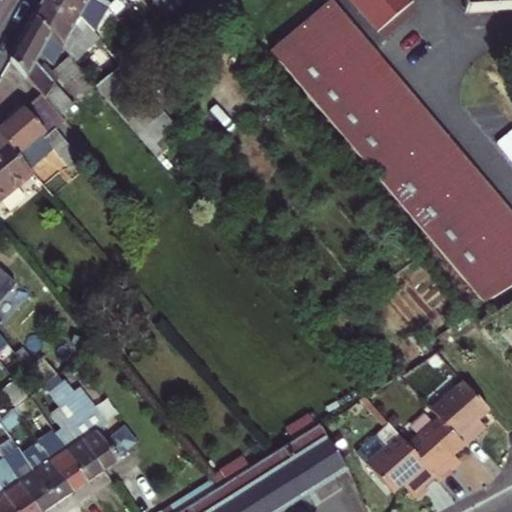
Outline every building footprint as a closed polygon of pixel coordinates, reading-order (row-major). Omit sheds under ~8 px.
[(42,0),(42,1),(79,20),(83,9),(101,18),(105,11),(84,0),(42,0)] [(84,0),(105,11),(108,5),(98,0),(84,0)] [(196,0),(150,0),(149,1),(161,15),(170,26),(198,2),(196,0)] [(346,0),(378,37),(414,6),(408,0),(346,0)] [(511,0),(464,0),(465,16),(511,13),(511,0)] [(97,38),(79,20),(42,1),(38,9),(33,18),(62,52),(69,59),(73,64),(92,46),(98,51),(103,46),(97,38)] [(511,291),(511,216),(331,5),(271,57),(485,308),(511,291)] [(161,15),(147,27),(156,37),(170,26),(161,15)] [(41,96),(31,104),(51,126),(73,106),(36,66),(40,55),(54,67),(58,59),(62,52),(33,18),(21,39),(15,50),(8,62),(41,96)] [(58,59),(65,63),(69,59),(62,52),(58,59)] [(69,59),(65,63),(53,74),(79,102),(95,89),(73,64),(69,59)] [(132,80),(121,67),(95,89),(125,124),(137,138),(163,116),(132,80)] [(73,169),(81,162),(52,128),(51,126),(31,104),(14,119),(0,130),(0,139),(28,171),(52,150),(68,170),(73,169)] [(0,202),(31,176),(28,171),(0,139),(0,202)] [(232,231),(224,237),(239,254),(246,247),(232,231)] [(438,340),(443,349),(458,340),(453,331),(438,340)] [(14,356),(29,374),(42,389),(44,387),(55,378),(56,377),(42,359),(35,366),(21,350),(14,356)] [(82,442),(103,473),(111,467),(119,462),(118,460),(136,445),(122,429),(104,445),(100,439),(105,436),(101,431),(105,428),(77,391),(71,396),(62,384),(60,385),(55,378),(44,387),(82,442)] [(28,400),(29,399),(17,385),(15,382),(1,393),(15,410),(28,400)] [(463,383),(431,411),(437,418),(464,448),(484,430),(478,423),(490,413),(487,409),(463,383)] [(366,399),(359,403),(393,442),(398,437),(397,435),(366,399)] [(28,400),(15,410),(14,411),(18,417),(22,422),(36,412),(28,400)] [(18,417),(14,411),(10,415),(9,415),(14,421),(18,417)] [(464,448),(437,418),(410,443),(406,446),(434,479),(439,485),(459,466),(453,458),(464,448)] [(283,511),(348,472),(347,471),(319,427),(276,454),(228,483),(218,490),(181,511),(283,511)] [(400,432),(397,435),(398,437),(406,446),(410,443),(400,432)] [(87,484),(65,454),(52,435),(37,445),(38,446),(71,495),(79,489),(87,484)] [(398,437),(393,442),(367,464),(394,495),(404,486),(414,497),(434,479),(406,446),(398,437)] [(82,442),(65,454),(87,484),(95,479),(103,473),(82,442)] [(71,495),(38,446),(33,450),(40,461),(31,467),(56,505),(64,500),(71,495)] [(56,505),(31,467),(19,450),(3,461),(7,467),(37,511),(45,511),(48,510),(56,505)] [(37,511),(7,467),(0,471),(0,489),(15,511),(37,511)] [(348,472),(283,511),(306,511),(353,483),(348,472)] [(211,480),(157,511),(181,511),(218,490),(211,480)] [(15,511),(0,489),(0,511),(15,511)]
